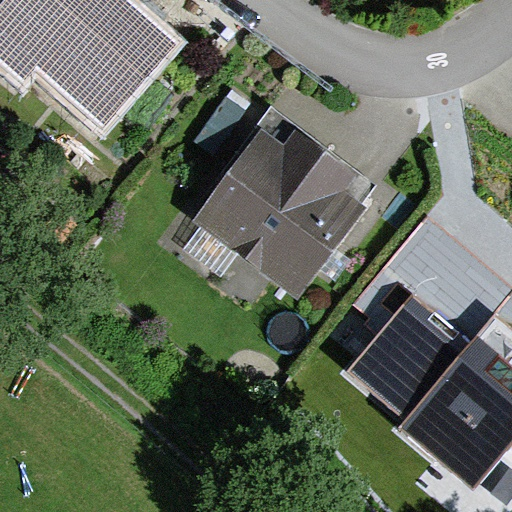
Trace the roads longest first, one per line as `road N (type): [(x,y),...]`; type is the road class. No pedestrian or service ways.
road 1 (track): [(254,511),(0,296)]
road 2 (residential): [(511,26),(469,56),(400,67),(325,47),(266,0)]
